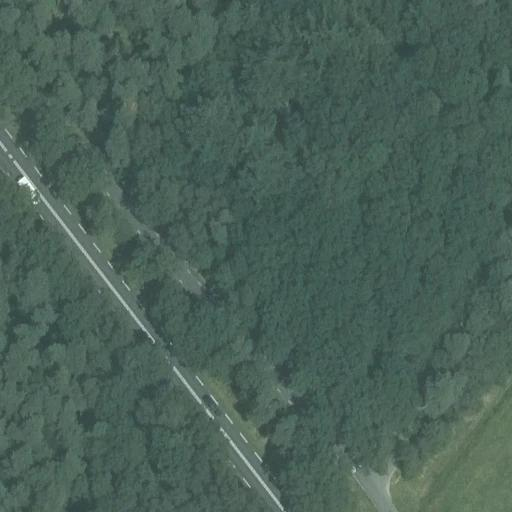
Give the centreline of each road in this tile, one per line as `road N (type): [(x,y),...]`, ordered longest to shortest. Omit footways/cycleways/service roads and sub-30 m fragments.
road 1 (unclassified): [(387,511),(0,51)]
road 2 (primary): [(284,511),(0,143)]
road 3 (track): [(511,242),(372,487)]
